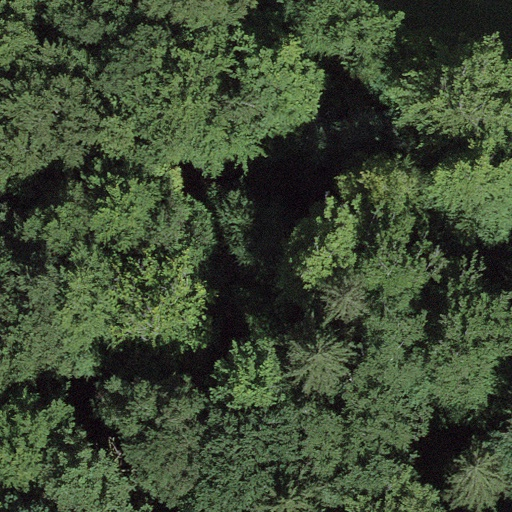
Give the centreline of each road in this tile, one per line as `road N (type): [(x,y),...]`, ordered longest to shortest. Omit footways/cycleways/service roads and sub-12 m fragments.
road 1 (track): [(511,378),(311,226),(230,200),(167,197),(0,231)]
road 2 (track): [(511,202),(115,0)]
